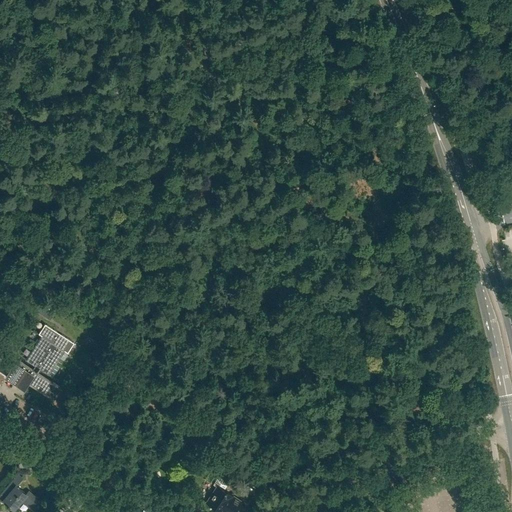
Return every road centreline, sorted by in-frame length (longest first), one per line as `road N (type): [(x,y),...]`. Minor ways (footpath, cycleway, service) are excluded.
road 1 (track): [(367,290),(188,295),(138,286),(95,253),(0,107)]
road 2 (track): [(367,290),(363,231),(274,178),(248,113),(188,46),(181,0)]
road 3 (tertiary): [(430,112),(492,332),(510,431)]
road 4 (tertiary): [(511,338),(430,112)]
road 5 (unclassified): [(299,511),(330,491),(433,451),(510,431)]
road 6 (unclassified): [(152,511),(0,408)]
road 7 (track): [(396,466),(365,389),(367,290)]
road 8 (tertiary): [(430,112),(386,0)]
